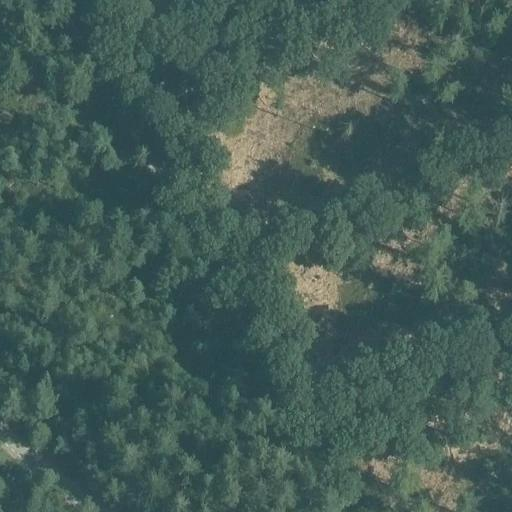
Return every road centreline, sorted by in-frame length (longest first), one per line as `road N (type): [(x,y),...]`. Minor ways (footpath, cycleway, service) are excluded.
road 1 (track): [(142,122),(345,511)]
road 2 (track): [(73,0),(142,122),(378,0)]
